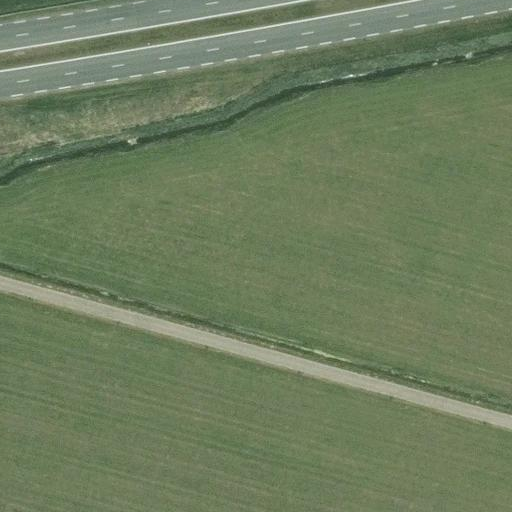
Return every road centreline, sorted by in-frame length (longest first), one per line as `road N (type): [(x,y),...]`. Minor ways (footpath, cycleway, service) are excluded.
road 1 (primary): [(0,84),(488,0)]
road 2 (primary): [(233,0),(0,38)]
